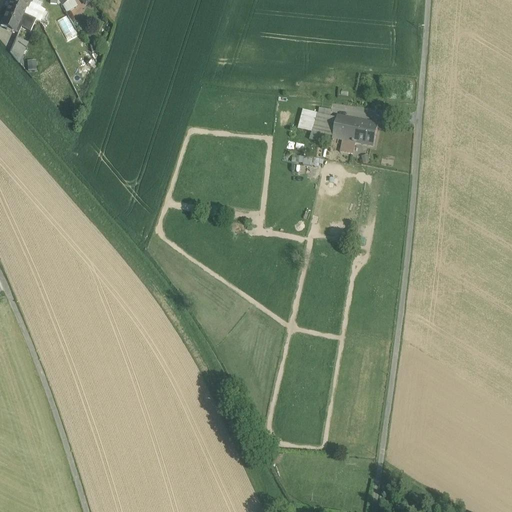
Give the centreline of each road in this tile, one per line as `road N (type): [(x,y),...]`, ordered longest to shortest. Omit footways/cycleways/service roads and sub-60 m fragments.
road 1 (residential): [(373,511),(403,290),(427,0)]
road 2 (residential): [(0,277),(39,365),(86,511)]
